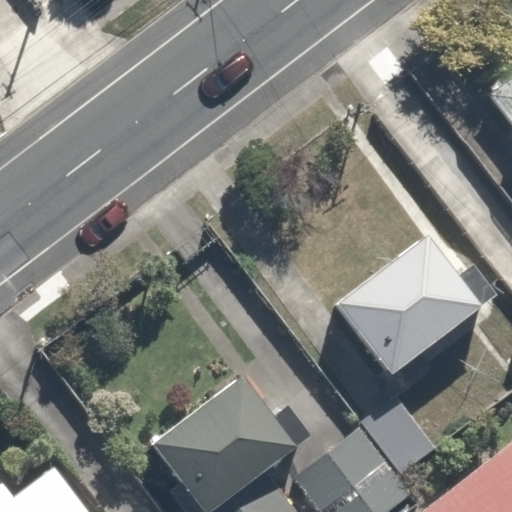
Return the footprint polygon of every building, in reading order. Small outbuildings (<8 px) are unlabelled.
[(511,97),(496,110),(511,130),(511,97)] [(464,293),(408,218),(309,291),(364,366),(464,293)] [(285,439),(225,361),(113,446),(162,511),(293,511),(299,508),(272,473),(261,458),(285,439)] [(285,439),(261,458),(272,473),(299,508),(301,511),(335,511),(420,448),(366,377),(285,439)] [(511,511),(511,423),(511,422),(397,511),(511,511)] [(75,511),(20,445),(0,461),(0,511),(75,511)]
